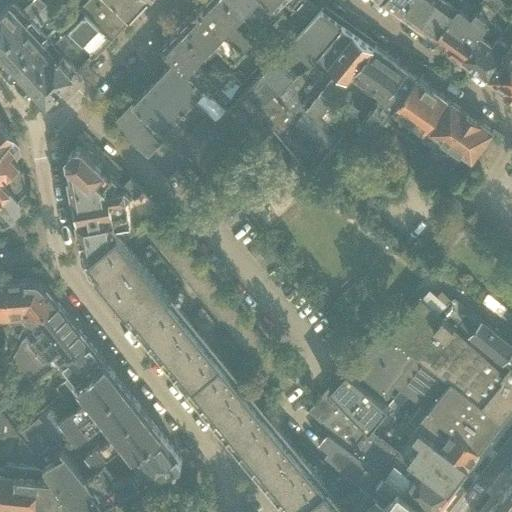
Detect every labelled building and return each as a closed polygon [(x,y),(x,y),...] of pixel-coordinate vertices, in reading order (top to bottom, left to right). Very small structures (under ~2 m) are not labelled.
[(0,13),(0,46),(40,8),(33,0),(22,10),(13,1),(0,13)] [(0,0),(0,13),(13,1),(14,0),(0,0)] [(80,0),(65,17),(64,18),(97,49),(113,32),(114,31),(81,0),(80,0)] [(115,0),(81,0),(114,31),(126,18),(131,14),(115,0)] [(115,0),(131,14),(143,0),(115,0)] [(204,0),(197,7),(243,50),(250,43),(253,40),(233,21),(241,13),(227,0),(204,0)] [(227,0),(241,13),(250,3),(265,18),(270,22),(287,39),(298,27),(277,9),(273,5),(267,0),(227,0)] [(267,0),(273,5),(277,0),(281,0),(292,11),(302,0),(267,0)] [(318,6),(308,0),(302,0),(292,11),(291,13),(302,23),(318,6)] [(384,0),(400,12),(408,0),(384,0)] [(408,0),(400,12),(415,23),(417,24),(434,0),(408,0)] [(434,0),(417,24),(434,36),(461,0),(434,0)] [(461,0),(434,36),(460,55),(487,19),(502,0),(481,0),(476,7),(466,0),(461,0)] [(191,16),(180,27),(205,51),(214,42),(233,60),(236,57),(243,50),(197,7),(191,15),(191,16)] [(0,46),(0,51),(13,66),(46,36),(38,27),(49,17),(40,8),(0,46)] [(321,52),(343,25),(321,9),(234,100),(227,108),(242,122),(273,92),(312,61),(321,52)] [(460,55),(486,74),(511,39),(511,19),(503,32),(505,33),(502,37),(498,34),(500,31),(500,28),(487,19),(460,55)] [(273,92),(242,122),(259,139),(273,126),(310,172),(351,124),(327,104),(351,75),(373,46),(353,32),(343,25),(321,52),(312,61),(273,92)] [(203,85),(227,108),(234,100),(218,85),(221,82),(197,59),(205,51),(180,27),(171,37),(170,37),(162,45),(203,85)] [(28,83),(29,83),(72,43),(64,34),(54,44),(46,36),(13,66),(23,76),(23,77),(28,83)] [(511,39),(486,74),(511,92),(511,39)] [(72,43),(29,83),(44,99),(49,99),(58,90),(61,87),(77,70),(68,60),(79,50),(72,43)] [(149,87),(115,123),(147,153),(166,133),(161,129),(173,117),(188,131),(202,117),(205,113),(190,99),(200,89),(203,86),(203,85),(162,45),(161,46),(154,53),(168,67),(154,82),(150,87),(149,87)] [(373,46),(351,75),(378,94),(356,126),(371,137),(387,115),(415,76),(373,46)] [(387,115),(403,126),(409,117),(415,121),(408,132),(421,141),(450,100),(446,98),(415,76),(387,115)] [(435,161),(448,144),(448,143),(469,114),(450,100),(421,141),(430,148),(425,154),(435,161)] [(448,144),(435,161),(433,165),(436,167),(439,163),(449,171),(462,152),(473,160),(492,131),(469,114),(448,143),(448,144)] [(0,148),(12,138),(16,134),(11,129),(3,120),(0,116),(0,148)] [(12,138),(0,148),(0,221),(4,226),(11,223),(16,218),(13,215),(21,207),(20,196),(28,188),(24,169),(19,164),(18,161),(15,158),(20,153),(18,144),(12,138)] [(83,257),(85,259),(116,232),(117,233),(122,232),(126,237),(135,231),(131,223),(130,223),(126,199),(127,198),(130,194),(135,198),(143,189),(130,177),(121,185),(82,148),(73,148),(66,155),(67,163),(69,165),(66,167),(68,177),(69,177),(72,191),(70,192),(72,204),(74,204),(79,235),(78,235),(79,242),(80,242),(82,257),(83,257)] [(168,180),(181,192),(191,181),(184,175),(178,169),(168,180)] [(164,221),(149,234),(148,235),(279,394),(295,380),(220,289),(164,221)] [(116,232),(85,259),(230,436),(235,442),(241,449),(292,511),(388,511),(359,485),(339,502),(273,422),(269,417),(262,409),(249,394),(117,233),(116,232)] [(437,243),(432,249),(433,257),(438,260),(445,260),(450,254),(449,247),(444,243),(438,243),(437,243)] [(22,315),(28,322),(56,300),(47,288),(44,284),(43,284),(41,281),(39,280),(37,279),(35,278),(33,278),(8,280),(11,316),(22,315)] [(0,316),(11,316),(8,280),(0,280),(0,316)] [(427,410),(478,450),(511,408),(511,361),(503,355),(496,363),(457,328),(441,314),(420,295),(415,301),(391,333),(382,327),(361,355),(352,366),(386,392),(393,383),(400,389),(400,390),(407,395),(408,395),(427,410)] [(454,297),(441,314),(457,328),(471,310),(454,297)] [(13,358),(18,366),(30,353),(73,320),(67,312),(66,312),(56,300),(28,322),(35,331),(20,342),(13,358)] [(471,310),(457,328),(496,363),(503,355),(511,361),(511,340),(481,315),(471,310)] [(51,351),(60,362),(88,340),(78,327),(78,326),(73,320),(30,353),(18,366),(27,376),(46,361),(43,357),(51,351)] [(88,340),(60,362),(68,373),(70,376),(76,383),(77,382),(89,372),(104,360),(88,340)] [(71,409),(57,420),(75,443),(89,432),(106,418),(115,429),(91,448),(84,454),(93,466),(107,455),(125,441),(134,453),(160,432),(107,363),(104,360),(89,372),(77,382),(80,385),(88,396),(71,409)] [(347,367),(330,385),(330,386),(369,428),(387,404),(347,367)] [(57,386),(56,387),(62,394),(62,393),(66,391),(69,388),(63,381),(57,386)] [(330,386),(308,408),(329,428),(327,431),(350,452),(368,428),(369,428),(330,386)] [(400,391),(390,404),(396,408),(397,409),(397,410),(408,395),(407,395),(400,390),(400,391)] [(420,405),(409,419),(415,424),(419,427),(420,428),(466,465),(467,465),(478,450),(427,410),(420,405)] [(0,411),(0,413),(0,433),(20,436),(0,411)] [(38,430),(50,445),(57,439),(39,417),(22,431),(28,438),(38,430)] [(399,452),(449,489),(466,465),(419,427),(399,452)] [(368,428),(350,452),(384,477),(415,500),(430,511),(431,511),(449,489),(415,464),(402,454),(399,452),(396,449),(368,428)] [(350,452),(327,431),(318,442),(328,450),(325,454),(370,493),(390,511),(430,511),(384,477),(350,452)] [(160,432),(134,453),(143,464),(114,479),(122,494),(138,486),(142,485),(141,484),(180,464),(182,458),(160,432)] [(19,443),(18,451),(32,452),(21,438),(20,436),(19,440),(19,443)] [(84,474),(57,439),(50,445),(38,454),(48,471),(71,511),(85,511),(101,504),(84,474)] [(0,509),(3,508),(12,509),(17,463),(6,462),(5,467),(0,466),(0,509)] [(17,463),(12,509),(20,510),(20,511),(23,511),(33,511),(38,470),(39,466),(28,464),(17,463)] [(105,463),(84,474),(101,504),(106,502),(106,503),(110,501),(110,500),(122,494),(114,479),(105,463)] [(38,470),(33,511),(71,511),(48,471),(48,472),(38,470)] [(511,511),(511,478),(484,511),(511,511)]
